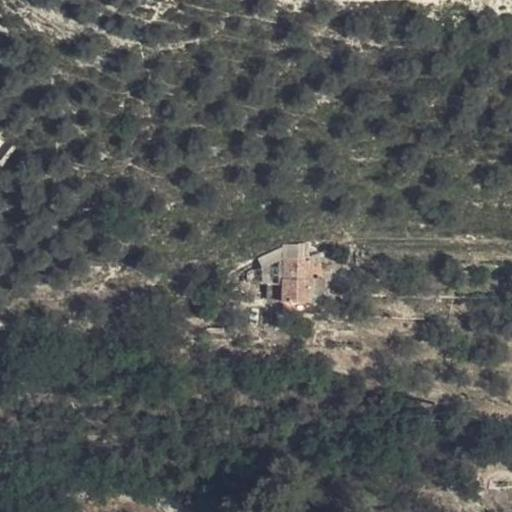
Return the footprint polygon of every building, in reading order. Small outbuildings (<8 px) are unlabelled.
[(0,161),(5,164),(15,142),(0,135),(0,161)] [(311,269),(312,249),(283,250),(284,270),(311,269)] [(284,270),(283,250),(277,253),(263,260),(263,271),(284,270)] [(311,288),(311,269),(284,270),(263,271),(262,290),(279,289),(311,288)] [(319,269),(311,269),(311,288),(320,288),(319,269)] [(310,302),(311,288),(279,289),(280,302),(310,302)] [(320,288),(311,288),(310,302),(321,302),(320,288)]
